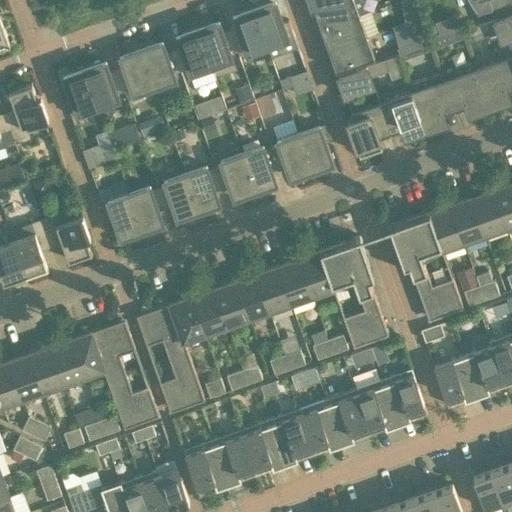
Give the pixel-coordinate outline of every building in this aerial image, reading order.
[(332,0),(313,7),(321,27),(359,14),(353,0),(332,0)] [(412,0),(400,0),(405,22),(417,20),(412,0)] [(511,0),(468,0),(470,2),(472,6),(476,12),(491,7),(511,0)] [(0,44),(9,41),(0,17),(0,8),(2,8),(0,1),(0,44)] [(269,1),(253,6),(267,44),(294,35),(288,19),(282,21),(278,11),(273,13),(269,1)] [(242,24),(229,28),(237,49),(244,47),(246,52),(267,44),(253,6),(238,12),(242,24)] [(511,53),(507,55),(511,69),(511,12),(494,19),(498,31),(500,38),(511,33),(511,53)] [(366,35),(359,14),(321,27),(328,48),(366,35)] [(467,42),(498,31),(494,19),(463,30),(467,42)] [(407,35),(419,33),(419,29),(417,20),(405,22),(407,35)] [(212,21),(197,26),(210,64),(231,57),(229,52),(237,49),(229,28),(217,33),(212,21)] [(464,36),(460,24),(448,28),(452,40),(464,36)] [(185,44),(173,48),(180,69),(187,67),(189,72),(210,64),(197,26),(181,32),(185,44)] [(373,55),(366,35),(328,48),(335,69),(373,55)] [(156,41),(140,46),(154,84),(175,77),(173,72),(180,69),(173,48),(160,53),(156,41)] [(399,53),(401,59),(412,55),(408,42),(397,46),(399,53)] [(129,64),(116,68),(124,89),(131,87),(132,92),(154,84),(140,46),(124,52),(129,64)] [(402,73),(396,54),(384,58),(391,77),(402,73)] [(504,84),(511,81),(511,69),(507,55),(475,67),(489,106),(509,98),(504,84)] [(489,106),(475,67),(472,59),(440,71),(452,103),(463,99),(468,113),(489,106)] [(376,130),(388,126),(379,101),(359,108),(352,90),(384,79),(377,60),(337,74),(352,116),(347,118),(359,152),(381,144),(376,130)] [(99,61),(84,66),(97,104),(118,97),(116,92),(124,89),(116,68),(103,73),(99,61)] [(70,114),(97,104),(84,66),(68,72),(72,84),(67,86),(70,95),(64,97),(70,114)] [(292,84),(309,78),(306,68),(289,74),(292,84)] [(452,103),(440,71),(408,82),(411,90),(425,128),(445,121),(440,107),(452,103)] [(312,87),(309,78),(292,84),(295,93),(312,87)] [(16,111),(5,114),(10,128),(10,127),(14,138),(24,134),(21,125),(44,117),(48,115),(40,94),(36,95),(31,81),(8,89),(16,111)] [(236,91),(240,101),(250,97),(247,88),(236,91)] [(404,136),(425,128),(411,90),(379,101),(388,126),(399,122),(404,136)] [(219,94),(195,103),(199,116),(223,107),(219,94)] [(242,104),(247,118),(257,115),(252,101),(242,104)] [(10,127),(10,128),(5,114),(0,116),(0,143),(14,138),(10,127)] [(211,116),(200,120),(204,131),(215,127),(211,116)] [(138,124),(142,136),(153,132),(149,120),(138,124)] [(123,129),(127,140),(139,136),(134,121),(121,125),(123,129)] [(324,121),(297,131),(311,169),(327,163),(323,151),(328,149),(324,140),(330,138),(324,121)] [(171,130),(174,140),(184,136),(181,127),(171,130)] [(278,143),(271,146),(278,167),(291,162),(295,174),(311,169),(297,131),(276,138),(278,143)] [(99,141),(82,148),(85,157),(103,151),(99,141)] [(238,150),(238,142),(209,142),(209,150),(238,150)] [(266,171),(278,167),(271,146),(264,148),(262,143),(241,151),(254,189),(270,183),(266,171)] [(85,157),(89,166),(106,160),(103,151),(85,157)] [(222,163),(214,166),(222,187),(234,182),(239,194),(254,189),(241,151),(220,158),(222,163)] [(19,159),(0,163),(0,182),(23,177),(19,159)] [(209,191),(222,187),(214,166),(207,168),(205,163),(184,171),(198,209),(214,203),(209,191)] [(182,214),(198,209),(184,171),(163,178),(165,183),(158,186),(165,207),(178,202),(182,214)] [(511,222),(511,179),(492,187),(506,224),(511,222)] [(153,211),(165,207),(158,186),(151,188),(149,183),(128,191),(141,229),(157,223),(153,211)] [(506,224),(492,187),(471,194),(484,232),(506,224)] [(125,234),(141,229),(128,191),(101,200),(107,217),(113,215),(116,224),(121,223),(125,234)] [(484,232),(471,194),(449,202),(463,240),(484,232)] [(463,240),(449,202),(428,210),(441,247),(463,240)] [(441,248),(441,247),(428,210),(393,222),(389,223),(395,240),(400,239),(428,318),(463,306),(452,276),(431,283),(419,250),(439,243),(441,248)] [(52,213),(41,216),(50,240),(60,236),(68,258),(91,250),(86,235),(90,234),(82,213),(77,214),(56,222),(52,213)] [(39,244),(50,240),(41,216),(24,222),(25,233),(12,238),(25,273),(47,265),(39,244)] [(0,273),(3,281),(25,273),(12,238),(9,228),(0,231),(0,273)] [(354,235),(319,248),(333,286),(334,285),(332,281),(352,274),(364,307),(342,315),(353,345),(388,332),(360,253),(365,251),(359,234),(354,235)] [(298,255),(311,293),(333,286),(319,248),(298,255)] [(276,263),(290,301),(311,293),(298,255),(276,263)] [(255,271),(268,309),(290,301),(276,263),(255,271)] [(456,270),(469,304),(484,298),(478,284),(475,274),(471,264),(456,270)] [(488,269),(475,274),(478,284),(484,298),(499,293),(494,278),(492,279),(488,269)] [(233,278),(247,316),(268,309),(255,271),(233,278)] [(212,286),(225,324),(247,316),(233,278),(212,286)] [(191,293),(204,331),(225,324),(212,286),(191,293)] [(169,301),(183,339),(204,331),(191,293),(169,301)] [(169,409),(204,397),(183,339),(169,301),(139,311),(135,313),(146,343),(162,337),(175,374),(159,379),(169,409)] [(134,347),(124,317),(120,318),(90,329),(103,367),(124,426),(158,413),(147,383),(132,389),(119,352),(134,347)] [(424,339),(443,333),(439,321),(420,327),(424,339)] [(327,337),(323,328),(310,333),(314,342),(312,343),(317,357),(332,352),(327,337)] [(103,367),(90,329),(69,336),(83,374),(103,367)] [(511,380),(511,329),(489,338),(505,383),(511,380)] [(347,347),(342,332),(327,337),(332,352),(347,347)] [(83,374),(69,336),(49,343),(62,381),(83,374)] [(462,353),(476,393),(505,383),(489,338),(488,339),(489,343),(462,353)] [(29,350),(42,388),(62,381),(49,343),(29,350)] [(375,357),(370,345),(363,348),(367,359),(375,357)] [(305,362),(300,347),(284,353),(289,367),(305,362)] [(42,388),(29,350),(8,358),(22,396),(42,388)] [(269,358),(274,373),(289,367),(284,353),(269,358)] [(447,403),(476,393),(462,353),(433,363),(447,403)] [(22,396),(8,358),(0,360),(0,400),(1,403),(22,396)] [(262,377),(256,363),(241,368),(246,382),(262,377)] [(411,366),(381,376),(397,421),(427,411),(411,366)] [(226,374),(231,388),(246,382),(241,368),(226,374)] [(204,381),(209,395),(224,390),(219,376),(204,381)] [(397,421),(381,376),(353,386),(369,431),(397,421)] [(369,431),(353,386),(325,396),(341,441),(369,431)] [(341,441),(325,396),(297,406),(313,451),(341,441)] [(98,409),(101,417),(99,418),(104,433),(119,427),(114,413),(111,414),(109,405),(98,409)] [(313,451),(297,406),(268,416),(284,461),(313,451)] [(28,414),(22,428),(35,434),(42,420),(28,414)] [(240,426),(256,471),(284,461),(268,416),(240,426)] [(78,426),(83,440),(104,433),(99,418),(78,426)] [(44,438),(50,424),(42,420),(35,434),(44,438)] [(155,433),(151,422),(141,426),(145,437),(155,433)] [(63,431),(68,446),(83,440),(78,426),(63,431)] [(131,429),(135,440),(145,437),(141,426),(131,429)] [(212,436),(228,481),(256,471),(240,426),(212,436)] [(20,433),(13,447),(26,453),(33,439),(20,433)] [(105,439),(110,452),(120,449),(115,436),(105,439)] [(183,447),(199,491),(228,481),(212,436),(183,447)] [(44,445),(33,439),(26,453),(35,458),(35,456),(36,461),(48,457),(44,445)] [(99,456),(110,452),(105,439),(94,443),(99,456)] [(511,501),(511,469),(509,460),(491,466),(504,504),(511,501)] [(50,462),(35,468),(41,483),(55,478),(50,462)] [(156,468),(169,505),(188,499),(187,495),(176,465),(158,472),(157,467),(156,468)] [(485,511),(504,504),(491,466),(472,473),(485,511)] [(169,505),(156,468),(138,474),(151,511),(169,505)] [(2,474),(0,474),(0,497),(9,495),(2,474)] [(120,481),(130,511),(150,511),(151,511),(138,474),(120,480),(120,481)] [(47,498),(61,493),(55,478),(41,483),(47,498)] [(109,511),(130,511),(120,481),(120,480),(119,478),(101,484),(100,482),(83,488),(80,481),(66,486),(75,511),(95,504),(105,500),(109,511)] [(462,511),(451,480),(432,487),(440,511),(462,511)] [(440,511),(432,487),(414,494),(420,511),(440,511)] [(396,500),(400,511),(420,511),(414,494),(396,500)] [(15,511),(9,495),(0,497),(0,511),(15,511)] [(109,511),(105,500),(95,504),(98,511),(109,511)] [(378,506),(379,511),(400,511),(396,500),(378,506)] [(67,511),(64,503),(51,508),(51,511),(67,511)]
